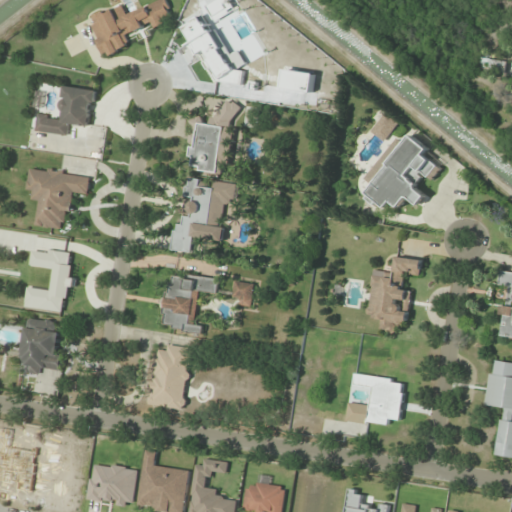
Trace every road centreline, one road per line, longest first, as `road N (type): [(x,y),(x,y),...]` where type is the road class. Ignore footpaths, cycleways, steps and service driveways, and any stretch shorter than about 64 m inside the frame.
road 1 (residential): [(511,481),(0,404)]
road 2 (residential): [(95,418),(150,87)]
road 3 (residential): [(430,471),(464,241)]
